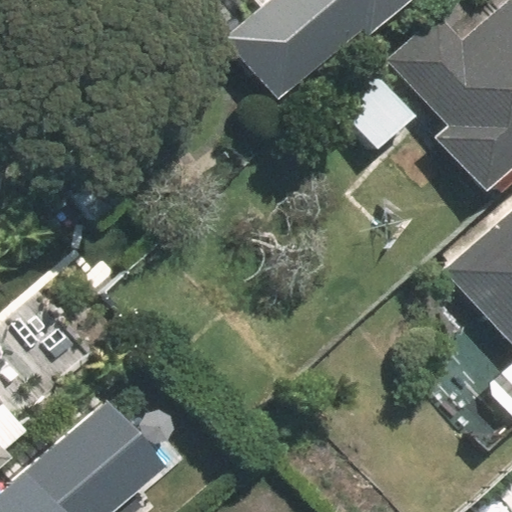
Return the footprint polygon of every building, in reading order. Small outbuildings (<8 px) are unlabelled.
[(241,0),(246,6),(203,41),(252,101),(338,31),(346,40),(394,0),(241,0)] [(511,0),(489,0),(446,41),(421,15),(366,66),(423,127),(412,137),(465,194),(511,149),(511,0)] [(350,67),(311,104),(358,154),(397,117),(350,67)] [(511,193),(430,266),(506,353),(469,386),(505,426),(511,420),(511,193)] [(0,478),(0,511),(101,511),(120,497),(126,504),(181,459),(133,401),(113,417),(97,398),(0,478)] [(0,461),(16,448),(0,429),(0,461)]
